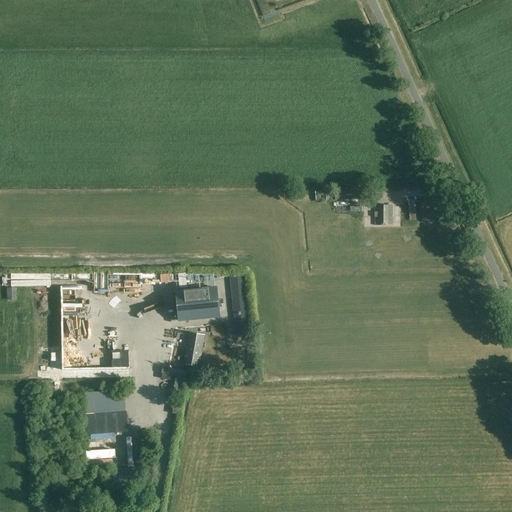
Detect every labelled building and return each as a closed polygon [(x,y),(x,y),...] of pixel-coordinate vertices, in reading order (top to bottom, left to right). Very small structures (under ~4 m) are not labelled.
[(335,190),(335,189),(322,190),(322,201),(329,201),(329,192),(335,192),(335,200),(361,200),(361,190),(335,190)] [(375,206),(375,226),(392,226),(392,206),(375,206)] [(177,291),(180,321),(219,317),(216,287),(177,291)] [(249,334),(245,302),(234,303),(237,335),(249,334)] [(107,308),(104,313),(116,319),(119,313),(107,308)] [(137,324),(145,324),(144,314),(136,315),(137,324)] [(147,342),(144,324),(138,325),(141,343),(147,342)] [(86,335),(96,333),(94,327),(85,330),(86,335)] [(185,357),(187,357),(186,365),(198,367),(199,360),(201,360),(205,336),(189,333),(185,357)] [(71,351),(72,364),(85,363),(84,351),(71,351)] [(101,357),(101,369),(127,368),(126,355),(101,357)] [(92,413),(93,431),(111,430),(109,398),(107,399),(106,390),(98,390),(98,396),(90,396),(91,414),(92,413)] [(108,444),(108,434),(93,435),(93,454),(111,454),(111,444),(108,444)] [(129,491),(130,470),(111,469),(110,498),(119,498),(120,491),(129,491)]
